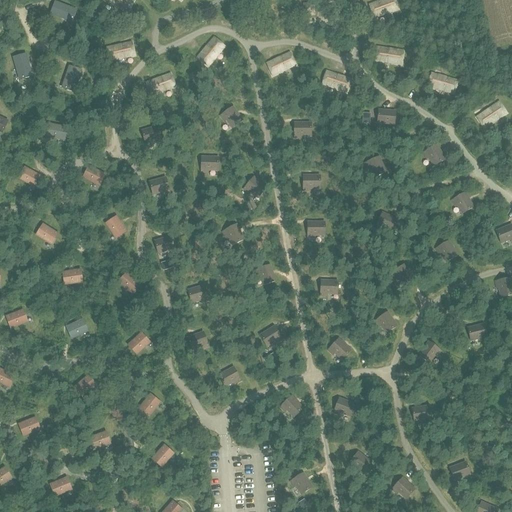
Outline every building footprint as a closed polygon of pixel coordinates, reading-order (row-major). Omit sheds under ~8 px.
[(134,1),(132,0),(104,0),(105,0),(127,13),(134,1)] [(394,0),(383,0),(370,5),(374,18),(398,9),(394,0)] [(76,10),(55,2),(51,14),(72,22),(76,10)] [(214,38),(198,58),(208,66),(224,47),(214,38)] [(132,42),(107,48),(110,61),(135,56),(132,42)] [(403,51),(378,48),(376,61),(401,65),(403,51)] [(290,53),(267,64),(272,76),(296,65),(290,53)] [(32,76),(26,54),(13,58),(20,79),(32,76)] [(62,88),(74,92),(81,71),(69,67),(62,88)] [(351,80),(327,72),(322,84),(347,92),(351,80)] [(170,74),(146,83),(151,95),(175,87),(170,74)] [(432,74),(428,86),(454,94),(457,81),(432,74)] [(477,117),(484,128),(507,113),(499,102),(477,117)] [(226,120),(232,128),(243,121),(233,107),(220,116),(224,122),(226,120)] [(378,110),(377,123),(387,124),(387,126),(394,127),(396,111),(378,110)] [(301,136),(311,136),(311,123),(294,123),(294,139),(301,139),(301,136)] [(66,127),(49,124),(47,137),(64,140),(66,127)] [(142,131),(145,144),(155,141),(155,143),(162,141),(158,126),(142,131)] [(429,158),(434,166),(445,159),(436,145),(423,153),(427,159),(429,158)] [(208,170),(218,171),(218,158),(201,157),(201,173),(208,173),(208,170)] [(370,169),(374,178),(386,172),(379,157),(365,163),(368,170),(370,169)] [(89,166),(83,178),(99,186),(105,174),(89,166)] [(26,167),(20,179),(36,187),(42,176),(26,167)] [(310,189),(320,189),(320,176),(303,176),(303,191),(310,191),(310,189)] [(251,192),(258,198),(267,188),(254,177),(243,189),(249,194),(251,192)] [(149,182),(153,195),(162,192),(163,195),(170,193),(166,178),(149,182)] [(457,206),(462,214),(474,207),(465,193),(451,201),(455,207),(457,206)] [(383,228),(393,232),(398,220),(382,213),(376,227),(382,230),(383,228)] [(117,216),(106,223),(116,238),(126,231),(117,216)] [(315,236),(325,236),(325,222),(308,222),(308,238),(315,238),(315,236)] [(43,224),(36,235),(51,244),(58,233),(43,224)] [(228,237),(233,246),(244,240),(236,224),(222,232),(226,238),(228,237)] [(496,231),(501,243),(510,240),(511,242),(511,241),(511,225),(496,231)] [(154,241),(158,254),(168,251),(168,253),(175,251),(171,236),(154,241)] [(441,254),(446,262),(458,256),(449,241),(435,249),(439,255),(441,254)] [(397,278),(403,286),(414,278),(404,264),(391,274),(395,279),(397,278)] [(260,276),(263,286),(276,281),(270,265),(255,270),(258,277),(260,276)] [(81,269),(64,272),(66,285),(83,282),(81,269)] [(127,272),(119,282),(132,294),(140,284),(127,272)] [(499,288),(501,298),(511,295),(511,286),(510,278),(495,281),(496,288),(499,288)] [(328,294),(337,295),(338,281),(321,281),(320,296),(327,297),(328,294)] [(188,290),(191,303),(201,300),(202,303),(209,301),(204,286),(188,290)] [(23,310),(6,316),(11,328),(27,322),(23,310)] [(381,326),(387,334),(397,326),(387,312),(375,321),(379,327),(381,326)] [(83,319),(67,326),(72,338),(88,331),(83,319)] [(467,328),(471,341),(480,339),(481,341),(488,339),(484,324),(467,328)] [(260,335),(267,347),(275,342),(276,344),(283,340),(274,326),(260,335)] [(187,338),(192,350),(201,347),(202,349),(209,347),(203,332),(187,338)] [(141,333),(129,344),(137,354),(150,342),(141,333)] [(335,353),(342,360),(351,351),(338,339),(328,350),(333,355),(335,353)] [(419,355),(429,363),(435,356),(437,357),(441,351),(429,342),(419,355)] [(218,375),(225,387),(233,382),(235,384),(241,381),(233,367),(218,375)] [(0,368),(0,383),(9,387),(14,376),(0,368)] [(88,376),(75,387),(83,396),(96,385),(88,376)] [(150,394),(139,408),(149,416),(160,402),(150,394)] [(287,411),(294,418),(303,408),(291,396),(280,407),(285,412),(287,411)] [(341,413),(350,417),(355,404),(339,398),(333,413),(340,416),(341,413)] [(412,409),(414,422),(424,420),(424,423),(431,421),(429,406),(412,409)] [(35,417),(19,424),(24,435),(40,429),(35,417)] [(106,432),(89,438),(94,450),(110,444),(106,432)] [(164,445),(152,458),(162,467),(173,454),(164,445)] [(356,467),(364,473),(371,462),(358,452),(348,465),(354,469),(356,467)] [(461,478),(470,474),(465,462),(450,468),(455,483),(462,480),(461,478)] [(0,486),(12,478),(4,467),(0,470),(0,486)] [(296,486),(301,495),(312,488),(303,473),(290,482),(294,488),(296,486)] [(66,478),(50,484),(55,497),(71,490),(66,478)] [(399,493),(406,499),(415,489),(402,478),(392,489),(397,494),(399,493)] [(173,501),(162,511),(180,511),(182,510),(173,501)] [(495,511),(497,509),(481,502),(476,511),(495,511)]
